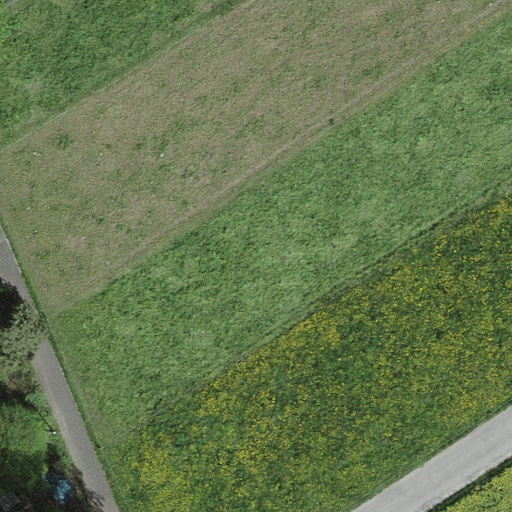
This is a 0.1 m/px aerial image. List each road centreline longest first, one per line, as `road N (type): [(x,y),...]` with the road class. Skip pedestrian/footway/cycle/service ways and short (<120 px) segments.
road 1 (residential): [(114,511),(0,271)]
road 2 (residential): [(409,511),(511,442)]
